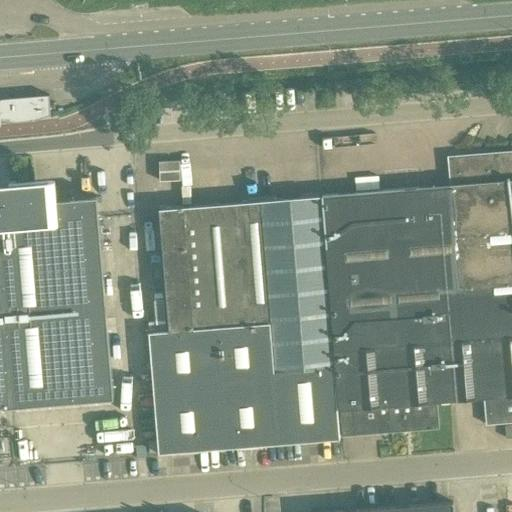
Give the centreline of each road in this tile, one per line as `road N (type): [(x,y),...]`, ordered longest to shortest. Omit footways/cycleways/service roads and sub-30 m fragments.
road 1 (unclassified): [(511,104),(0,147)]
road 2 (unclassified): [(0,505),(511,464)]
road 3 (secondary): [(0,56),(511,16)]
